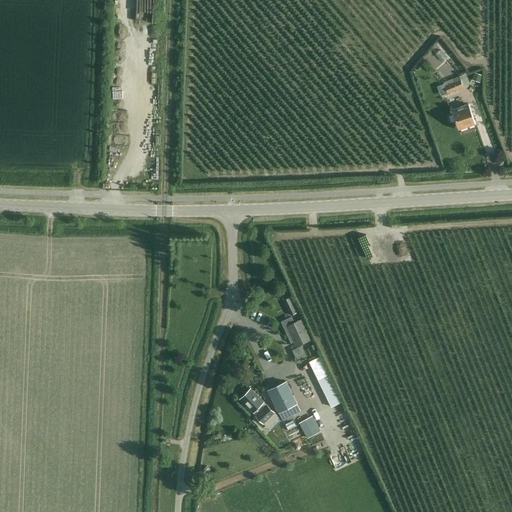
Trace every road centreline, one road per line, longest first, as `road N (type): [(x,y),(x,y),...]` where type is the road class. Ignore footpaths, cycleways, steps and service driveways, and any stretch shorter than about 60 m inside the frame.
road 1 (unclassified): [(177,511),(197,390),(231,298),(230,210)]
road 2 (tertiary): [(230,210),(511,194)]
road 3 (tertiary): [(0,204),(230,210)]
